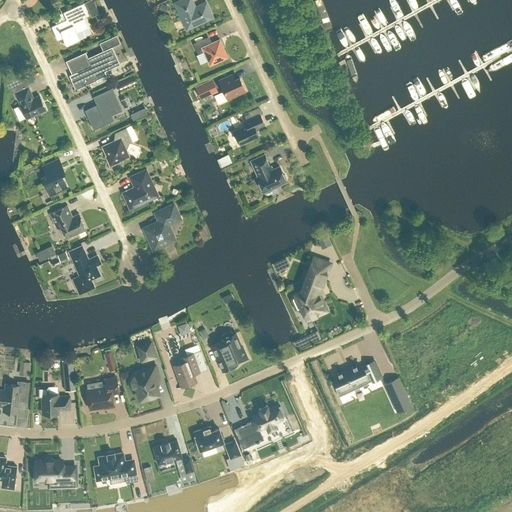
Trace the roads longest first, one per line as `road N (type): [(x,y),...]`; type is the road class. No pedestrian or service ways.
road 1 (residential): [(375,323),(152,416),(102,429),(0,430)]
road 2 (residential): [(133,259),(13,9)]
road 3 (residential): [(293,138),(229,0)]
road 4 (residential): [(406,309),(511,241)]
